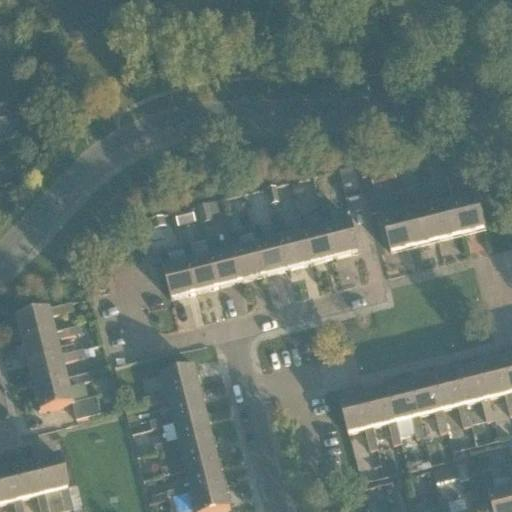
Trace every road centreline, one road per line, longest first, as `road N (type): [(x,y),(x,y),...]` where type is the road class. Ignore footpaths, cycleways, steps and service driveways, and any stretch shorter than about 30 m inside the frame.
road 1 (residential): [(511,107),(172,122),(101,157),(0,265)]
road 2 (residential): [(269,511),(222,332)]
road 3 (residential): [(222,332),(384,292)]
road 4 (residential): [(121,280),(137,353),(222,332)]
